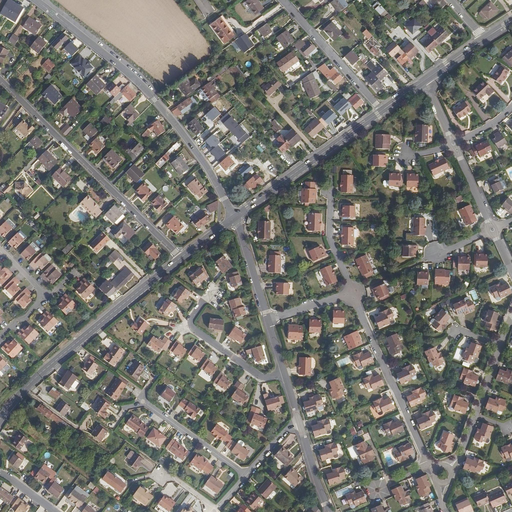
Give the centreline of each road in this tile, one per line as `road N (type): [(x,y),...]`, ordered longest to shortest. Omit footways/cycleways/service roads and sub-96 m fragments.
road 1 (tertiary): [(35,0),(152,96),(235,216)]
road 2 (residential): [(0,83),(180,257)]
road 3 (tertiary): [(0,419),(33,379),(180,257)]
road 4 (residential): [(355,293),(428,463)]
road 5 (tertiary): [(235,216),(381,110)]
road 6 (residential): [(210,290),(189,318),(193,329),(258,375),(284,372)]
road 7 (residential): [(282,0),(381,110)]
road 8 (residential): [(143,401),(246,474)]
